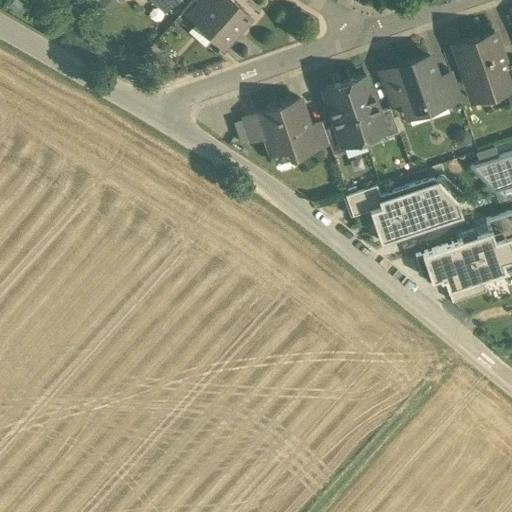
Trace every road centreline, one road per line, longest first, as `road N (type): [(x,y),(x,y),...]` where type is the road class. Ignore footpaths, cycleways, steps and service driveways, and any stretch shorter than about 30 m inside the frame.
road 1 (residential): [(158,114),(511,378)]
road 2 (residential): [(158,114),(367,40)]
road 3 (track): [(340,511),(481,355)]
road 4 (residential): [(0,27),(158,114)]
road 5 (residential): [(367,40),(481,0)]
